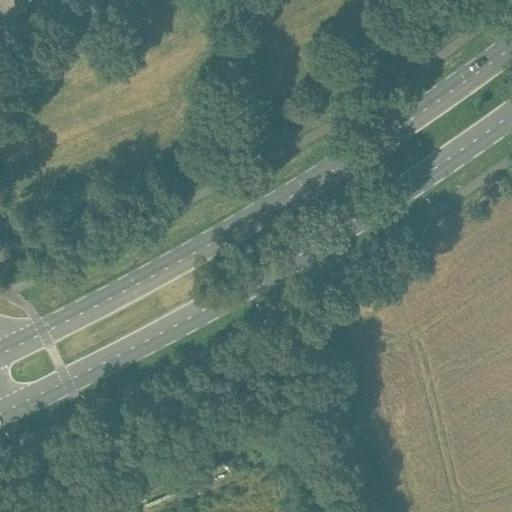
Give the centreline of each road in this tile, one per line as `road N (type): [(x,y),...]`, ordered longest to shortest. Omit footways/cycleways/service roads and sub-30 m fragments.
road 1 (secondary): [(511,41),(278,205),(0,354)]
road 2 (secondary): [(0,417),(298,256),(511,113)]
